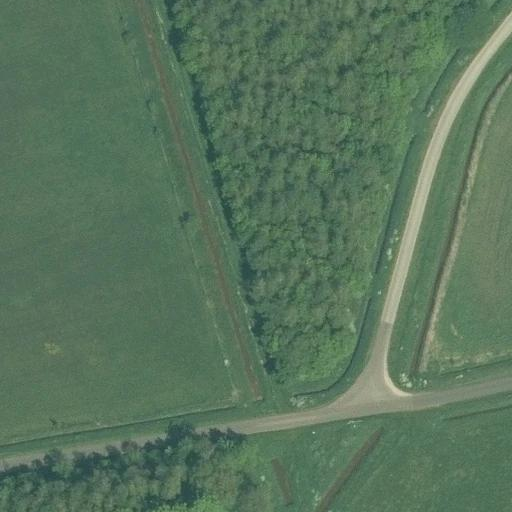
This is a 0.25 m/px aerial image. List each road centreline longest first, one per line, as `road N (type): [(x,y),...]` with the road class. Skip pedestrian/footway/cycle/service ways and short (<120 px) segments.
road 1 (unclassified): [(362,409),(439,134),(459,91),(511,21)]
road 2 (unclassified): [(0,468),(362,409)]
road 3 (unclassified): [(362,409),(511,381)]
